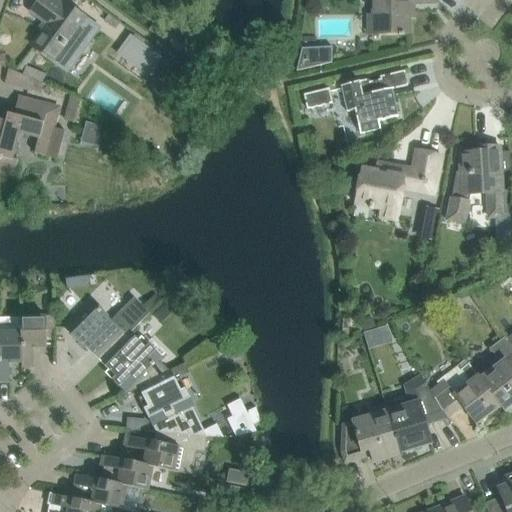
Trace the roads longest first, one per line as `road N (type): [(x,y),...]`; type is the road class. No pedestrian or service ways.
road 1 (residential): [(0,418),(46,380),(87,428),(18,487),(5,511)]
road 2 (residential): [(511,435),(332,511)]
road 3 (residential): [(511,97),(470,99),(448,78),(452,29),(475,0)]
